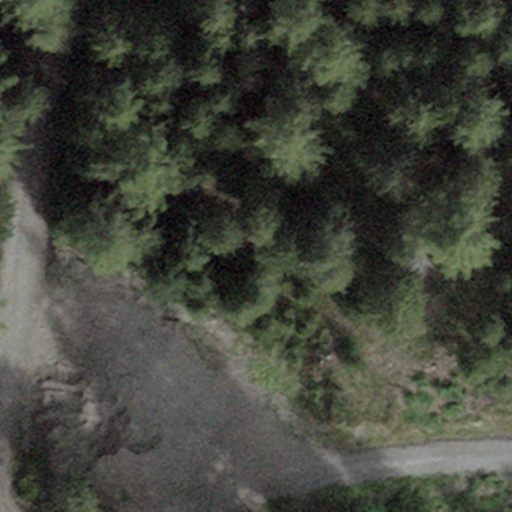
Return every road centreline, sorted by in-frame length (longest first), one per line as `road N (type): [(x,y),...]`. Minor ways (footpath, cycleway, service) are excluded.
road 1 (track): [(90,0),(30,144),(0,408)]
road 2 (track): [(214,511),(262,489),(359,465),(511,459)]
